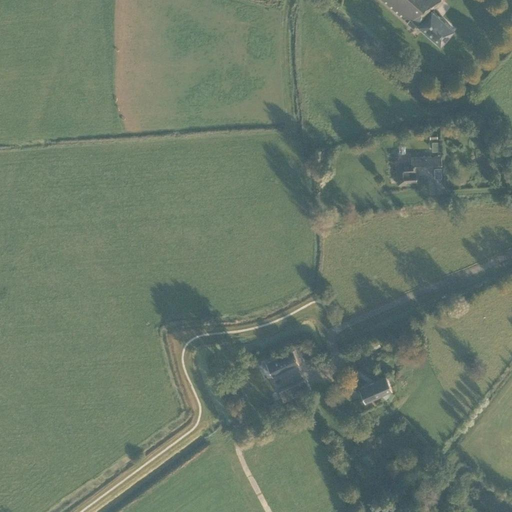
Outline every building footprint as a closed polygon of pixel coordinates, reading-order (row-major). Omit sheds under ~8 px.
[(381,0),(413,27),(415,25),(416,27),(418,25),(440,44),(453,29),(432,11),(435,8),(434,7),(440,0),(381,0)] [(458,124),(460,133),(469,131),(467,122),(458,124)] [(410,157),(411,163),(399,164),(399,169),(397,169),(397,184),(405,183),(407,181),(416,181),(415,166),(441,165),(441,156),(410,157)] [(266,362),(272,376),(298,364),(291,349),(266,362)] [(287,379),(288,383),(306,376),(304,372),(287,379)] [(387,389),(391,388),(385,375),(358,386),(364,399),(379,393),(385,399),(390,392),(387,389)] [(283,400),(296,394),(291,384),(279,390),(283,400)]
